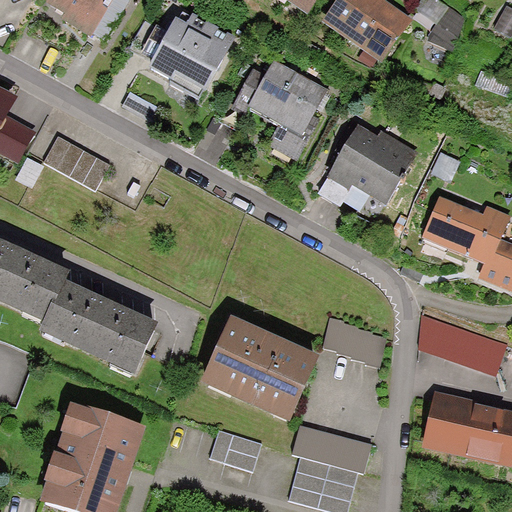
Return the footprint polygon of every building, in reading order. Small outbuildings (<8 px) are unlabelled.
[(134,0),(53,0),(48,8),(64,17),(60,23),(93,44),(104,50),(134,0)] [(285,0),(311,17),(322,0),(285,0)] [(339,0),(323,26),(385,67),(414,25),(376,0),(339,0)] [(454,15),(431,0),(424,0),(414,15),(442,33),(454,15)] [(511,41),(511,13),(507,10),(493,32),(511,43),(511,41)] [(190,26),(181,21),(155,66),(208,98),(239,46),(194,20),(190,26)] [(268,79),(254,71),(231,112),(246,120),(251,111),(282,128),(271,147),(298,163),(320,124),(316,122),(331,95),(277,64),(268,79)] [(21,101),(0,89),(0,158),(20,170),(26,159),(37,138),(9,123),(21,101)] [(162,112),(131,93),(120,111),(151,130),(162,112)] [(378,140),(360,129),(321,197),(343,210),(357,187),(391,207),(420,157),(381,134),(378,140)] [(110,167),(57,139),(43,165),(96,193),(110,167)] [(460,165),(439,156),(430,177),(452,185),(460,165)] [(26,159),(20,170),(13,183),(31,193),(44,169),(26,159)] [(483,218),(442,201),(425,243),(486,269),(481,280),(511,293),(511,245),(505,242),(511,225),(511,219),(486,209),(483,218)] [(71,281),(0,247),(0,305),(49,328),(68,287),(71,281)] [(68,287),(49,328),(45,335),(139,379),(162,331),(68,287)] [(342,318),(326,314),(320,342),(335,345),(334,349),(349,353),(349,356),(364,359),(364,361),(379,364),(385,336),(371,333),(371,331),(357,327),(357,325),(341,321),(342,318)] [(511,346),(426,315),(414,348),(499,378),(511,346)] [(317,355),(229,317),(203,377),(291,415),(317,355)] [(437,395),(425,452),(511,470),(511,417),(479,411),(480,404),(437,395)] [(120,511),(147,431),(73,407),(40,507),(55,511),(120,511)] [(372,449),(296,431),(289,458),(298,459),(357,474),(366,476),(372,449)] [(260,447),(216,433),(207,462),(252,476),(260,447)] [(347,511),(357,474),(298,459),(288,502),(326,511),(347,511)]
